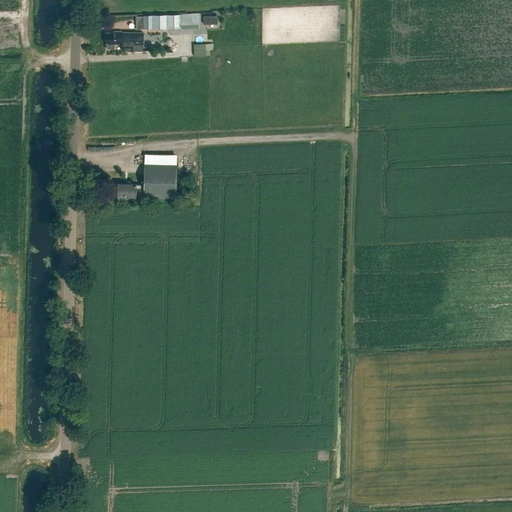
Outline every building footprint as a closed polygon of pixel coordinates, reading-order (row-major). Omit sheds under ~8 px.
[(180,15),(180,26),(199,25),(198,14),(180,15)] [(180,15),(144,16),(144,29),(181,28),(180,26),(180,15)] [(217,24),(217,16),(203,16),(204,25),(217,24)] [(122,33),(122,31),(114,31),(114,33),(106,33),(106,37),(105,38),(105,41),(106,42),(106,44),(107,44),(107,49),(115,49),(114,44),(122,44),(122,51),(142,51),(142,44),(143,44),(142,32),(122,33)] [(194,56),(206,56),(206,44),(194,44),(194,56)] [(144,163),(143,184),(143,193),(143,198),(175,199),(176,164),(144,163)] [(143,193),(143,184),(136,184),(118,184),(117,198),(135,198),(135,193),(143,193)]
